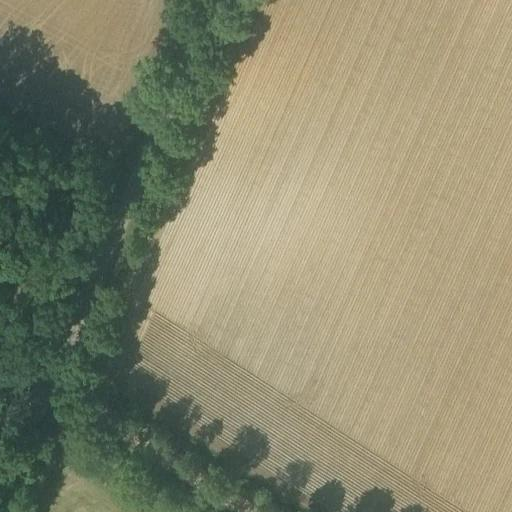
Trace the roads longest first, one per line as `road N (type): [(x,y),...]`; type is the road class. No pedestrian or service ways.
road 1 (unclassified): [(57,373),(221,0)]
road 2 (track): [(57,373),(267,511)]
road 3 (unclassified): [(0,504),(57,373)]
